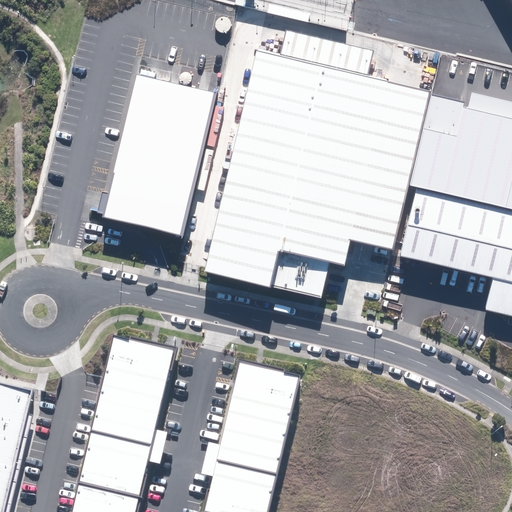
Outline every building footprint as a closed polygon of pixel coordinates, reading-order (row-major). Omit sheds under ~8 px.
[(259,44),(206,267),(321,294),(330,255),(342,258),(348,231),(366,236),(393,242),(430,84),(403,78),(366,69),(369,54),(371,47),(285,27),(283,33),(280,49),(259,44)] [(131,58),(96,201),(179,221),(213,78),(131,58)] [(511,107),(441,91),(421,174),(511,196),(511,107)] [(511,199),(411,175),(397,235),(487,257),(478,296),(511,304),(511,199)] [(113,342),(92,429),(167,446),(169,437),(171,429),(161,427),(177,357),(113,342)] [(206,449),(204,457),(281,475),(305,371),(243,356),(223,444),(208,440),(206,449)] [(0,511),(1,511),(31,392),(0,384),(0,511)] [(80,481),(139,495),(148,458),(163,461),(165,454),(167,446),(92,429),(80,481)] [(272,511),(281,475),(204,457),(202,465),(200,474),(215,477),(207,510),(214,511),(272,511)] [(134,511),(139,495),(80,481),(76,498),(72,511),(134,511)]
